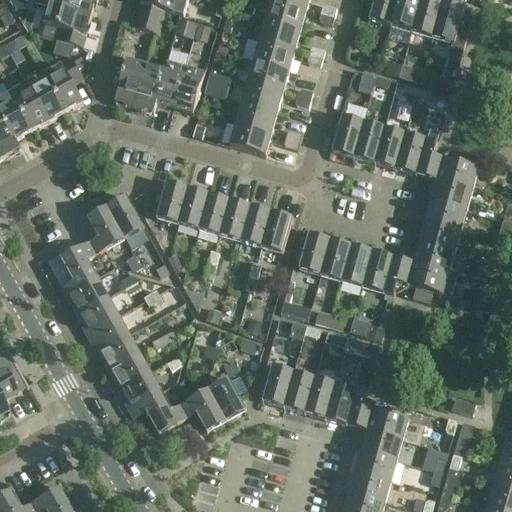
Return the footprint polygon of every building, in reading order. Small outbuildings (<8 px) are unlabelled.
[(91,20),(96,2),(88,0),(51,0),(49,9),(91,20)] [(181,0),(142,0),(140,9),(164,16),(183,21),(188,2),(181,0)] [(214,0),(213,9),(223,11),(225,2),(219,0),(214,0)] [(271,0),(270,3),(306,14),(309,0),(271,0)] [(375,0),(369,24),(390,30),(398,0),(375,0)] [(398,0),(390,30),(411,36),(421,0),(420,0),(398,0)] [(411,36),(432,42),(442,6),(441,6),(421,0),(411,36)] [(466,3),(479,7),(481,0),(443,0),(443,1),(441,6),(442,6),(464,12),(465,8),(466,3)] [(270,3),(264,25),(300,35),(306,14),(270,3)] [(442,6),(432,42),(451,48),(447,64),(458,67),(470,25),(461,23),(464,12),(442,6)] [(0,21),(9,16),(4,7),(0,9),(0,21)] [(91,20),(49,9),(43,28),(62,33),(59,45),(83,52),(91,20)] [(164,16),(140,9),(137,20),(161,27),(164,16)] [(223,11),(213,9),(210,18),(220,21),(223,11)] [(320,17),(334,21),(336,13),(327,10),(321,14),(320,17)] [(9,16),(0,21),(0,22),(5,31),(14,25),(9,16)] [(334,21),(320,17),(318,22),(321,27),(331,30),(334,21)] [(161,27),(137,20),(133,32),(158,39),(161,27)] [(179,23),(174,38),(193,43),(197,28),(179,23)] [(264,25),(258,45),(294,55),(300,35),(264,25)] [(207,48),(210,33),(198,30),(194,45),(207,48)] [(4,49),(9,58),(18,53),(13,44),(4,49)] [(258,45),(252,66),(288,76),(294,55),(258,45)] [(220,46),(217,56),(227,58),(230,49),(220,46)] [(9,58),(4,49),(0,51),(0,62),(0,63),(9,58)] [(308,59),(322,63),(324,55),(315,52),(309,55),(308,59)] [(43,77),(65,117),(82,107),(73,90),(84,84),(78,73),(85,69),(79,59),(72,63),(71,62),(43,77)] [(322,63),(308,59),(307,63),(310,69),(320,72),(322,63)] [(356,70),(369,73),(371,69),(368,64),(358,61),(356,70)] [(126,64),(126,66),(114,107),(134,112),(146,70),(126,64)] [(134,112),(152,118),(167,65),(166,64),(163,75),(146,70),(134,112)] [(185,70),(167,65),(152,118),(153,118),(156,108),(174,113),(185,70)] [(388,65),(384,78),(398,81),(402,69),(388,65)] [(252,66),(247,87),(283,97),(288,76),(252,66)] [(414,86),(417,73),(402,69),(398,81),(414,86)] [(185,70),(174,113),(193,118),(205,75),(185,70)] [(43,77),(26,87),(48,126),(65,117),(43,77)] [(374,90),(376,81),(362,77),(361,82),(363,87),(364,87),(362,94),(372,97),(374,90)] [(376,81),(374,90),(383,93),(388,90),(390,85),(376,81)] [(32,135),(9,97),(3,85),(0,87),(0,119),(19,154),(21,153),(16,145),(32,135)] [(26,87),(9,97),(32,135),(48,126),(26,87)] [(247,87),(241,108),(277,118),(283,97),(247,87)] [(415,101),(417,93),(403,89),(402,94),(405,99),(415,101)] [(417,93),(415,101),(425,104),(430,102),(431,97),(417,93)] [(296,101),(310,105),(313,96),(303,94),(297,97),(296,101)] [(310,105),(296,101),(295,105),(298,110),(308,113),(310,105)] [(241,108),(235,128),(271,138),(277,118),(241,108)] [(0,157),(3,163),(19,154),(0,119),(0,157)] [(363,126),(342,120),(331,156),(353,162),(363,126)] [(353,162),(373,168),(384,132),(363,126),(353,162)] [(229,150),(265,160),(271,138),(235,128),(229,150)] [(373,168),(394,174),(405,138),(384,132),(373,168)] [(414,179),(416,180),(431,184),(436,185),(442,164),(437,163),(432,161),(436,147),(439,136),(431,133),(428,145),(424,144),(414,179)] [(285,142),(299,146),(301,138),(292,135),(286,138),(285,142)] [(394,174),(414,179),(424,144),(405,138),(394,174)] [(299,146),(285,142),(283,147),(286,152),(296,155),(299,146)] [(436,185),(471,196),(477,174),(470,172),(473,160),(454,155),(451,167),(442,164),(436,185)] [(153,183),(150,193),(163,197),(156,222),(178,228),(187,193),(153,183)] [(436,185),(435,188),(430,207),(465,217),(471,196),(436,185)] [(208,199),(187,193),(178,228),(198,234),(208,199)] [(229,204),(208,199),(198,234),(219,240),(229,204)] [(124,244),(144,233),(126,200),(106,212),(124,244)] [(249,210),(229,204),(219,240),(240,246),(249,210)] [(430,207),(424,227),(460,237),(465,217),(430,207)] [(271,216),(249,210),(240,246),(261,252),(271,216)] [(87,223),(94,235),(97,241),(89,246),(96,260),(124,244),(106,212),(87,223)] [(293,222),(271,216),(261,252),(283,258),(293,222)] [(511,233),(511,228),(505,226),(502,226),(498,239),(509,242),(511,233)] [(424,227),(418,248),(454,258),(460,237),(424,227)] [(298,274),(320,280),(330,244),(308,238),(298,274)] [(351,250),(330,244),(320,280),(340,285),(351,250)] [(89,246),(59,263),(72,285),(66,289),(60,292),(64,300),(64,301),(97,283),(86,265),(87,264),(96,260),(89,246)] [(448,279),(454,258),(418,248),(413,267),(412,269),(448,279)] [(340,285),(361,291),(371,256),(351,250),(340,285)] [(207,269),(215,271),(219,258),(210,255),(207,269)] [(493,268),(502,271),(506,257),(501,255),(496,258),(493,268)] [(371,256),(361,291),(382,297),(392,262),(371,256)] [(173,275),(178,272),(181,271),(179,267),(174,258),(166,263),(173,275)] [(141,274),(133,260),(125,264),(132,276),(135,277),(141,274)] [(392,262),(382,297),(393,300),(394,297),(396,298),(397,298),(401,296),(406,293),(407,293),(407,290),(412,269),(413,267),(406,265),(394,262),(393,262),(392,262)] [(161,282),(169,278),(163,267),(155,272),(161,282)] [(248,281),(256,283),(260,269),(252,267),(248,281)] [(502,271),(493,268),(490,279),(493,283),(498,284),(502,271)] [(215,271),(207,269),(203,283),(211,285),(215,271)] [(442,300),(448,279),(412,269),(407,290),(407,293),(413,303),(430,308),(432,297),(442,300)] [(124,293),(136,286),(134,282),(128,280),(119,285),(124,293)] [(256,283),(248,281),(244,294),(252,297),(256,283)] [(97,283),(64,301),(75,320),(107,302),(97,283)] [(143,302),(147,309),(160,302),(155,295),(143,302)] [(118,321),(107,302),(75,320),(86,339),(118,321)] [(147,309),(143,302),(130,309),(135,316),(147,309)] [(283,306),(280,317),(294,321),(308,325),(308,323),(309,320),(311,314),(309,313),(296,309),(290,308),(283,306)] [(478,322),(480,322),(486,324),(490,311),(485,309),(480,312),(478,322)] [(328,331),(331,319),(318,315),(314,327),(328,331)] [(331,319),(328,331),(342,335),(343,330),(345,322),(331,319)] [(128,339),(118,321),(86,339),(96,358),(128,339)] [(304,340),(306,331),(292,327),(291,332),(294,337),(304,340)] [(380,346),(383,338),(384,332),(370,328),(367,342),(380,346)] [(306,331),(304,340),(313,342),(319,339),(320,334),(306,331)] [(164,340),(168,347),(181,341),(176,333),(164,340)] [(343,359),(348,342),(327,336),(322,353),(343,359)] [(139,358),(128,339),(96,358),(107,377),(139,358)] [(168,347),(164,340),(151,347),(156,354),(168,347)] [(348,342),(343,359),(344,359),(346,351),(355,354),(360,351),(361,346),(348,342)] [(244,344),(240,354),(255,359),(258,349),(244,344)] [(205,349),(202,361),(216,365),(219,353),(205,349)] [(0,424),(9,419),(1,406),(18,396),(27,391),(6,354),(0,357),(0,424)] [(139,358),(107,377),(117,396),(150,377),(139,358)] [(171,376),(180,370),(181,365),(179,361),(166,368),(171,376)] [(272,370),(262,406),(284,412),(294,376),(272,370)] [(284,412),(304,418),(314,382),(294,376),(284,412)] [(150,377),(117,396),(128,414),(160,396),(150,377)] [(246,415),(240,405),(237,400),(246,395),(238,381),(229,386),(227,383),(208,394),(226,427),(246,415)] [(304,418),(325,424),(335,388),(314,382),(304,418)] [(335,388),(325,424),(346,430),(356,394),(335,388)] [(208,394),(179,410),(187,423),(196,418),(206,437),(226,427),(208,394)] [(356,394),(346,430),(347,430),(353,432),(359,434),(366,436),(367,435),(373,413),(367,412),(363,410),(366,397),(356,394)] [(160,396),(128,414),(133,423),(145,416),(158,439),(187,423),(179,410),(171,415),(160,396)] [(455,403),(451,415),(472,420),(475,409),(455,403)] [(408,423),(373,413),(367,435),(402,444),(408,423)] [(457,426),(448,423),(445,433),(448,438),(453,440),(457,426)] [(396,465),(402,444),(367,435),(366,436),(361,455),(396,465)] [(453,459),(462,461),(464,453),(461,447),(457,446),(453,459)] [(511,453),(504,451),(498,472),(511,475),(511,453)] [(390,486),(396,465),(361,455),(355,476),(390,486)] [(433,476),(441,479),(447,458),(438,455),(436,465),(428,463),(425,473),(433,476)] [(462,461),(453,459),(447,480),(460,484),(465,463),(462,461)] [(511,498),(511,475),(498,472),(492,493),(511,498)] [(384,507),(390,486),(355,476),(349,497),(384,507)] [(441,479),(433,476),(430,486),(432,491),(437,492),(441,479)] [(441,500),(450,503),(452,494),(457,495),(460,484),(447,480),(441,500)] [(86,511),(85,508),(77,511),(71,511),(60,492),(26,511),(86,511)] [(511,511),(511,498),(492,493),(486,511),(511,511)] [(21,511),(15,501),(11,494),(0,500),(0,511),(26,511),(23,511),(21,511)] [(349,497),(344,511),(382,511),(384,507),(349,497)] [(447,511),(450,503),(441,500),(437,511),(447,511)]
